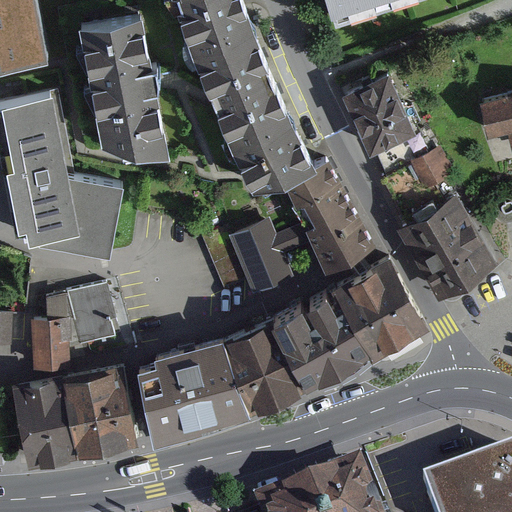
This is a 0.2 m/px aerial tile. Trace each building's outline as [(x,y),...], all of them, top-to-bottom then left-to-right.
[(35,0),(0,0),(0,60),(46,51),(35,0)] [(267,65),(242,0),(181,0),(215,86),(256,183),(288,176),(315,164),(267,65)] [(327,0),(332,15),(384,0),(327,0)] [(140,14),(84,23),(105,133),(166,146),(140,14)] [(348,91),(373,143),(412,125),(388,72),(348,91)] [(121,181),(71,171),(55,88),(0,99),(0,112),(22,219),(28,218),(31,232),(108,248),(121,181)] [(494,158),(511,154),(511,93),(482,100),(494,158)] [(439,146),(401,166),(413,189),(451,170),(439,146)] [(368,240),(330,157),(315,164),(288,176),(327,259),(368,240)] [(456,194),(397,231),(439,301),(497,266),(456,194)] [(265,216),(232,229),(256,290),(289,277),(265,216)] [(209,234),(218,275),(243,270),(234,229),(209,234)] [(391,260),(334,290),(374,362),(428,331),(391,260)] [(42,296),(41,316),(68,315),(69,341),(115,331),(104,282),(42,296)] [(341,377),(374,362),(334,290),(308,313),(341,377)] [(0,307),(0,340),(12,341),(12,308),(0,307)] [(305,397),(341,377),(308,313),(272,331),(305,397)] [(34,317),(36,360),(70,359),(69,341),(68,315),(41,316),(34,317)] [(223,345),(251,417),(305,397),(272,331),(223,345)] [(158,368),(139,373),(154,443),(203,431),(251,417),(223,345),(156,361),(158,368)] [(122,364),(90,370),(104,440),(135,434),(122,364)] [(90,370),(62,376),(76,446),(104,440),(90,370)] [(62,376),(19,384),(32,454),(76,446),(62,376)] [(340,456),(253,488),(263,511),(385,511),(360,449),(340,456)] [(511,511),(511,456),(425,488),(434,511),(511,511)]
